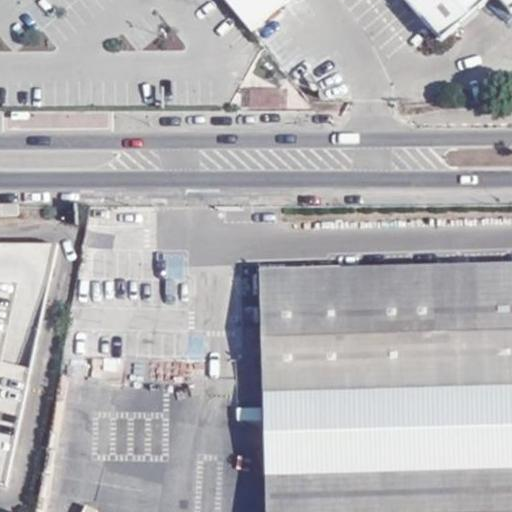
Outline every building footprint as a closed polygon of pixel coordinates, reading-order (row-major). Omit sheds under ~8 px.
[(292,0),(224,0),(252,33),(292,0)] [(511,0),(401,0),(439,44),(488,0),(496,0),(509,15),(511,12),(511,0)] [(0,485),(7,488),(31,375),(60,246),(0,245),(0,485)] [(511,264),(262,272),(265,391),(511,386),(511,264)] [(511,386),(265,391),(268,480),(511,472),(511,386)] [(511,511),(511,472),(268,480),(269,511),(511,511)]
